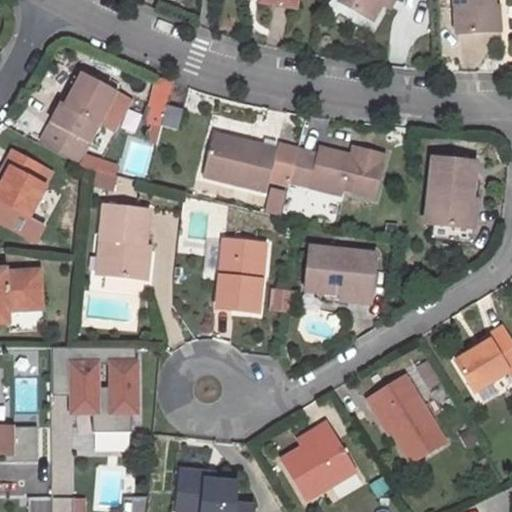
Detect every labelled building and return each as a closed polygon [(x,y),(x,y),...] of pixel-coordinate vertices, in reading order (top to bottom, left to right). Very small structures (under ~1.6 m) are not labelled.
[(338,0),(337,2),(369,21),(379,4),(381,0),(338,0)] [(381,0),(379,4),(387,9),(391,0),(381,0)] [(451,0),(453,33),(490,31),(489,6),(492,6),(492,0),(451,0)] [(498,6),(492,6),(489,6),(490,31),(499,31),(498,6)] [(46,121),(84,141),(94,122),(111,89),(80,72),(71,90),(70,90),(62,105),(57,102),(46,121)] [(62,105),(70,90),(71,90),(65,87),(57,102),(62,105)] [(163,104),(158,125),(175,129),(181,107),(163,104)] [(84,141),(46,121),(35,141),(73,161),(84,141)] [(210,131),(208,139),(234,145),(237,137),(210,131)] [(208,139),(198,177),(264,193),(270,170),(289,174),(295,151),(237,137),(234,145),(208,139)] [(353,143),(350,154),(361,157),(364,146),(353,143)] [(289,174),(287,182),(307,187),(309,179),(340,187),(373,195),(385,152),(364,146),(361,157),(350,154),(317,145),(314,154),(296,148),(295,151),(289,174)] [(0,163),(5,166),(0,176),(0,202),(25,215),(41,184),(29,179),(36,165),(7,150),(6,149),(0,161),(0,163)] [(431,155),(424,223),(436,224),(457,226),(466,227),(471,180),(473,160),(431,155)] [(309,179),(307,187),(338,195),(340,187),(309,179)] [(471,180),(466,227),(475,228),(480,181),(471,180)] [(279,216),(283,195),(271,191),(266,213),(279,216)] [(100,210),(96,245),(105,245),(102,277),(143,280),(145,257),(139,256),(140,247),(143,214),(100,210)] [(457,226),(436,224),(435,236),(455,239),(457,226)] [(260,282),(253,281),(256,246),(222,242),(216,309),(257,313),(260,282)] [(96,245),(93,276),(102,277),(105,245),(96,245)] [(256,246),(253,281),(260,282),(263,247),(256,246)] [(309,250),(305,292),(340,295),(340,291),(367,295),(370,295),(371,292),(373,271),(374,257),(309,250)] [(0,319),(2,320),(5,320),(5,309),(5,301),(37,300),(36,270),(0,272),(0,268),(0,267),(0,319)] [(388,294),(391,272),(373,271),(371,292),(388,294)] [(282,289),(269,288),(266,314),(280,315),(282,289)] [(296,290),(282,289),(280,315),(293,316),(296,290)] [(323,294),(322,300),(366,305),(367,295),(340,291),(340,295),(323,294)] [(37,300),(5,301),(5,309),(37,307),(37,301),(37,300)] [(18,313),(18,325),(42,325),(42,312),(18,313)] [(511,348),(500,328),(486,336),(489,342),(472,352),(454,362),(470,390),(504,368),(506,372),(511,368),(511,348)] [(486,336),(469,347),(472,352),(489,342),(486,336)] [(90,429),(129,429),(129,410),(134,410),(134,343),(49,344),(50,392),(69,392),(70,400),(73,400),(73,409),(90,409),(90,429)] [(403,375),(367,397),(408,463),(446,442),(403,375)] [(297,450),(278,462),(302,502),(353,471),(323,423),(310,431),(315,439),(297,450)] [(0,450),(3,451),(2,459),(35,459),(35,424),(8,424),(8,431),(0,431),(0,450)] [(310,431),(292,441),(297,450),(315,439),(310,431)] [(185,494),(184,511),(249,511),(250,503),(232,502),(233,483),(212,481),(204,481),(204,473),(177,470),(176,493),(185,494)] [(204,473),(204,481),(212,481),(212,473),(204,473)] [(176,493),(174,511),(184,511),(185,494),(176,493)]
